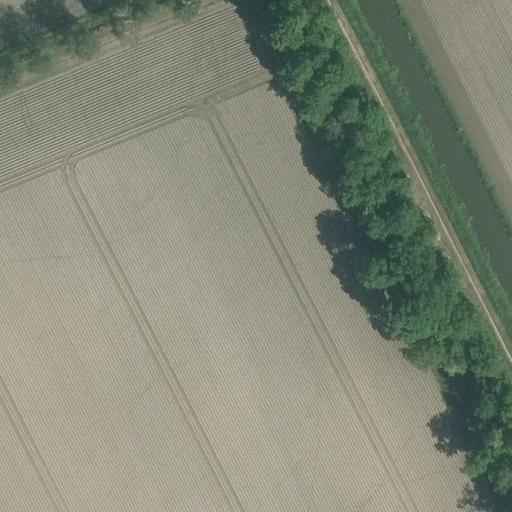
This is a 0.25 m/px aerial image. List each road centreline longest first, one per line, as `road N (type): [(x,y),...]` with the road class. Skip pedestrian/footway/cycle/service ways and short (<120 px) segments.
road 1 (track): [(511,356),(330,0)]
road 2 (track): [(224,0),(0,93)]
